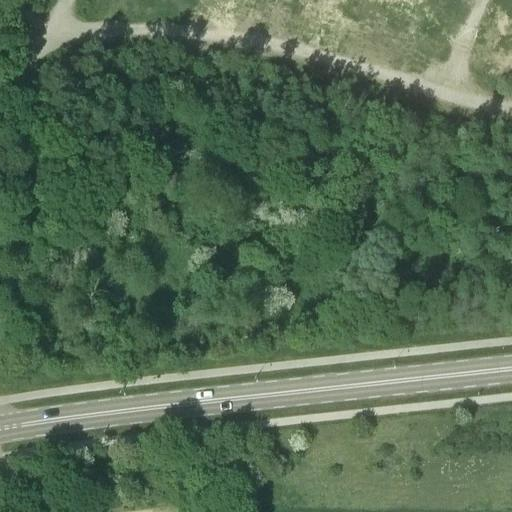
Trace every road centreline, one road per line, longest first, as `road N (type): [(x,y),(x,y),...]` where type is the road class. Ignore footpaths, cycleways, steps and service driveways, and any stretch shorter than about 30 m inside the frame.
road 1 (secondary): [(0,430),(511,370)]
road 2 (track): [(511,110),(459,103),(240,40),(175,33),(33,48)]
